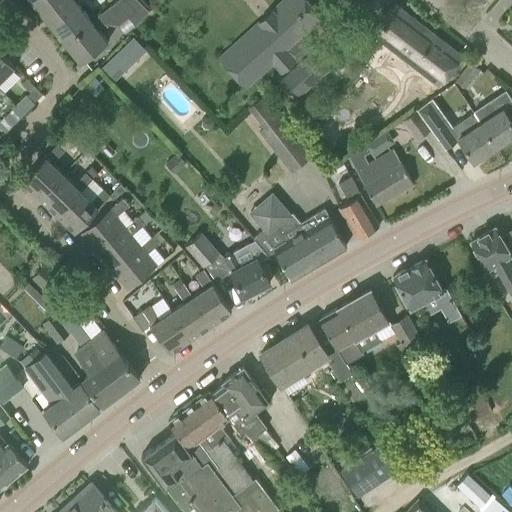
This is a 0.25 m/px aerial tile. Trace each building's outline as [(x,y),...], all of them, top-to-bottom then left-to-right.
[(48,22),(74,0),(32,0),(31,1),(48,22)] [(64,42),(91,20),(75,0),(74,0),(48,22),(64,42)] [(80,63),(96,50),(108,41),(98,28),(106,22),(118,25),(127,17),(135,25),(149,10),(138,0),(117,0),(91,20),(64,42),(80,63)] [(282,1),(219,58),(246,88),(273,64),(282,74),(297,60),(287,50),(306,33),(323,18),(307,0),(305,0),(300,6),(303,9),(295,16),(282,1)] [(394,3),(370,33),(438,86),(462,56),(394,3)] [(134,33),(117,50),(129,62),(146,45),(134,33)] [(326,42),(272,89),(285,103),(296,93),(298,96),(341,59),(326,42)] [(0,51),(0,79),(14,66),(0,51)] [(470,61),(455,80),(453,83),(461,93),(480,69),(470,61)] [(27,95),(16,106),(23,113),(34,102),(27,95)] [(301,143),(264,96),(248,108),(263,127),(258,131),(280,159),(301,143)] [(428,102),(417,110),(424,120),(436,111),(429,101),(428,102)] [(480,123),(496,146),(511,135),(511,103),(503,109),(499,103),(490,109),(493,114),(480,123)] [(13,124),(23,113),(16,106),(5,116),(13,124)] [(430,131),(415,111),(403,120),(417,140),(430,131)] [(459,139),(463,145),(474,161),(496,146),(480,123),(474,112),(461,121),(465,126),(455,132),(459,139)] [(447,121),(432,132),(445,149),(459,139),(455,132),(451,127),(447,121)] [(348,156),(375,204),(376,205),(413,182),(395,152),(370,167),(364,156),(377,148),(373,141),(348,156)] [(53,162),(63,151),(56,144),(22,180),(39,198),(64,172),(53,162)] [(39,198),(57,214),(93,177),(86,171),(75,182),(64,172),(39,198)] [(379,226),(355,182),(351,176),(338,183),(347,198),(350,196),(352,199),(338,207),(356,239),(379,226)] [(75,231),(89,217),(110,195),(103,188),(92,200),(81,189),(93,177),(57,214),(75,231)] [(81,232),(97,251),(138,216),(126,227),(116,215),(129,205),(123,197),(81,232)] [(272,198),(252,215),(263,229),(253,238),(264,251),(268,255),(275,251),(281,261),(291,278),(319,261),(346,245),(336,228),(325,208),(301,222),(293,212),(291,214),(288,216),(272,198)] [(97,251),(112,270),(141,245),(132,234),(144,224),(138,216),(97,251)] [(471,241),(481,258),(487,269),(493,265),(510,293),(511,291),(511,267),(506,257),(511,254),(495,227),(471,241)] [(200,232),(186,245),(203,264),(218,252),(200,232)] [(154,235),(141,245),(112,270),(128,289),(157,264),(147,253),(160,242),(154,235)] [(258,260),(268,255),(264,251),(256,256),(241,264),(234,250),(223,256),(231,269),(230,270),(243,296),(270,282),(258,260)] [(425,258),(393,275),(402,293),(410,308),(420,303),(426,313),(440,306),(448,321),(460,314),(446,287),(442,290),(434,276),(425,258)] [(34,277),(49,293),(51,295),(63,283),(45,265),(34,277)] [(184,282),(183,283),(210,324),(231,310),(203,269),(196,274),(205,288),(193,296),(184,282)] [(63,307),(51,295),(49,293),(44,298),(29,282),(23,288),(52,316),(71,333),(82,347),(85,344),(121,391),(139,377),(104,331),(92,340),(66,305),(63,307)] [(190,338),(210,324),(183,283),(176,288),(185,301),(172,310),(190,338)] [(370,287),(338,307),(356,338),(363,350),(380,340),(373,327),(389,318),(381,305),(370,287)] [(142,310),(151,324),(170,351),(190,338),(172,310),(160,318),(151,304),(142,310)] [(364,352),(363,350),(356,338),(338,307),(319,318),(324,327),(346,363),(364,352)] [(392,323),(390,324),(395,332),(401,342),(415,335),(417,333),(407,315),(392,323)] [(71,333),(52,316),(42,323),(57,344),(71,333)] [(352,373),(346,363),(324,327),(314,333),(308,323),(261,352),(271,369),(281,384),(314,363),(314,362),(325,355),(340,380),(352,373)] [(103,405),(121,391),(85,344),(82,347),(75,352),(91,373),(83,379),(103,405)] [(39,346),(30,353),(35,360),(81,421),(99,408),(87,392),(79,381),(71,387),(45,352),(39,346)] [(63,435),(81,421),(35,360),(30,353),(20,361),(25,367),(25,368),(51,402),(43,408),(63,435)] [(0,367),(0,401),(0,402),(23,386),(6,363),(0,367)] [(267,427),(255,411),(272,398),(264,388),(260,391),(242,366),(222,382),(223,383),(212,392),(230,417),(228,418),(240,434),(241,433),(245,431),(260,446),(272,437),(265,429),(267,427)] [(168,421),(175,430),(188,447),(198,440),(218,467),(213,470),(220,479),(240,506),(231,511),(253,511),(259,508),(261,511),(273,511),(279,508),(270,498),(275,494),(268,485),(269,484),(261,474),(253,479),(226,442),(231,439),(220,424),(228,418),(230,417),(212,392),(211,392),(209,390),(168,421)] [(459,404),(469,422),(493,410),(483,391),(459,404)] [(0,422),(10,415),(0,402),(0,401),(0,422)] [(182,507),(220,479),(213,470),(218,467),(198,440),(188,447),(175,430),(141,455),(180,509),(182,507)] [(0,486),(27,464),(8,441),(6,442),(0,434),(0,486)] [(411,460),(401,444),(395,435),(340,470),(357,496),(411,460)] [(231,511),(240,506),(220,479),(182,507),(185,511),(231,511)] [(117,511),(91,482),(62,509),(64,511),(117,511)] [(137,511),(167,511),(155,497),(137,511)] [(432,511),(418,498),(405,511),(432,511)]
